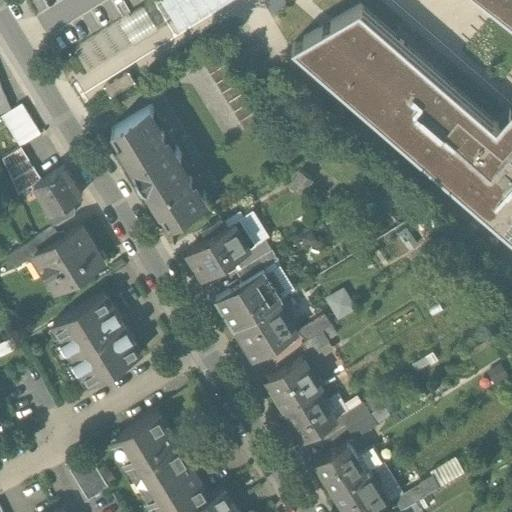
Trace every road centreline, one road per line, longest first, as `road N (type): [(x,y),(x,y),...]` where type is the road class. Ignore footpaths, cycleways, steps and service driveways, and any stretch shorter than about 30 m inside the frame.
road 1 (residential): [(204,354),(0,17)]
road 2 (residential): [(204,354),(78,428),(49,457)]
road 3 (residential): [(303,511),(204,354)]
